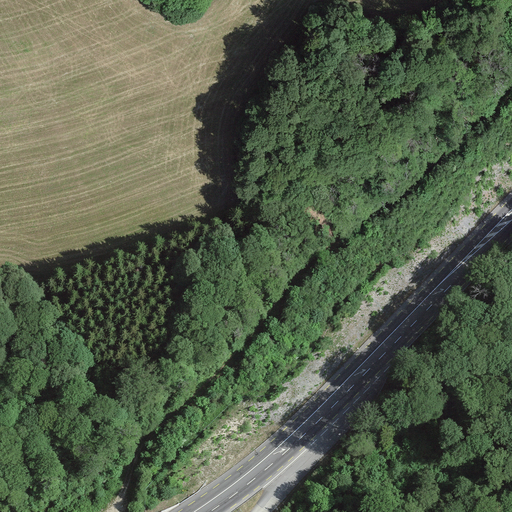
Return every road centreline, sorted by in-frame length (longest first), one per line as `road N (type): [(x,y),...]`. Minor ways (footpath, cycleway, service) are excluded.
road 1 (track): [(110,511),(145,445),(229,366),(322,250),(511,89)]
road 2 (primary): [(511,218),(334,401),(204,511)]
road 3 (track): [(258,511),(296,471),(334,401)]
